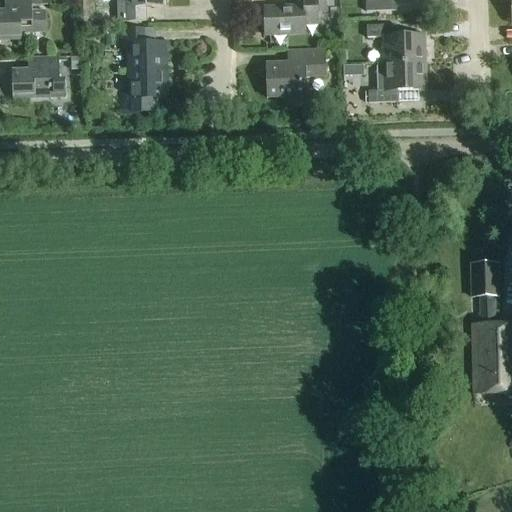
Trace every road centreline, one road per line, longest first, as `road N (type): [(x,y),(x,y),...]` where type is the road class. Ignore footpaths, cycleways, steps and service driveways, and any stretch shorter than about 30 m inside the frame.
road 1 (track): [(0,160),(486,146)]
road 2 (track): [(398,511),(419,134)]
